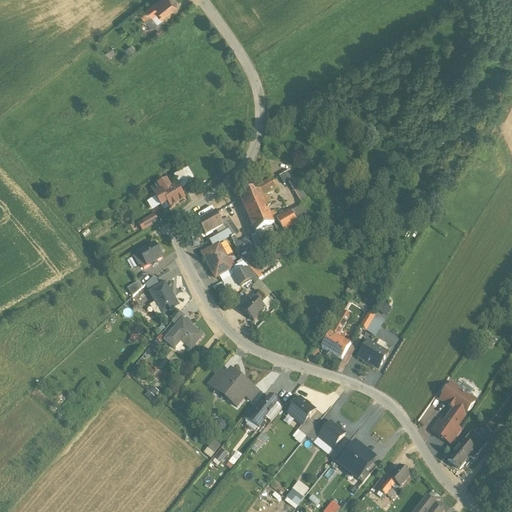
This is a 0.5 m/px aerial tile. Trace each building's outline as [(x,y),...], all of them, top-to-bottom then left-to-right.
[(158,0),(156,2),(155,3),(161,10),(165,15),(169,12),(170,14),(175,10),(173,8),(177,4),(173,0),(158,0)] [(161,10),(155,3),(153,4),(146,9),(152,17),(161,10)] [(146,9),(140,14),(150,27),(165,15),(161,10),(152,17),(146,9)] [(112,49),(106,54),(109,59),(116,54),(112,49)] [(188,170),(176,177),(183,188),(194,182),(188,170)] [(292,187),(297,184),(289,172),(278,178),(283,186),(289,183),(292,187)] [(166,181),(151,190),(156,198),(171,189),(166,181)] [(272,181),(261,188),(265,196),(276,190),(272,181)] [(306,200),(297,184),(292,187),(301,204),(306,200)] [(171,189),(156,198),(161,207),(167,203),(171,209),(185,200),(177,185),(171,189)] [(261,188),(241,199),(247,213),(256,209),(259,216),(268,212),(263,201),(267,200),(265,196),(261,188)] [(312,210),(306,200),(301,204),(303,206),(297,209),(304,222),(315,216),(312,210)] [(167,203),(161,207),(164,212),(171,209),(167,203)] [(321,205),(312,210),(315,216),(324,211),(321,205)] [(268,212),(259,216),(256,209),(247,213),(257,235),(269,229),(274,227),(269,214),(268,212)] [(304,222),(297,209),(291,213),(298,225),(304,222)] [(274,212),(269,214),(274,227),(275,228),(280,225),(277,221),(278,220),(274,212)] [(221,223),(216,213),(198,224),(206,237),(224,226),(221,223)] [(298,225),(291,213),(278,220),(277,221),(280,225),(285,233),(298,225)] [(154,215),(139,224),(143,231),(158,222),(154,215)] [(228,218),(221,223),(224,226),(232,237),(234,236),(238,234),(228,218)] [(285,233),(280,225),(275,228),(281,244),(308,229),(304,222),(298,225),(285,233)] [(269,229),(257,235),(260,242),(272,236),(269,229)] [(240,246),(235,248),(239,254),(254,246),(255,251),(262,247),(260,242),(257,235),(238,243),(240,246)] [(238,243),(234,236),(232,237),(230,239),(235,248),(240,246),(238,243)] [(154,246),(140,254),(148,267),(152,264),(154,267),(157,264),(156,262),(162,259),(154,246)] [(232,269),(219,246),(202,255),(216,279),(219,277),(232,270),(232,269)] [(140,254),(135,257),(140,267),(141,266),(144,270),(148,267),(140,254)] [(232,270),(219,277),(222,282),(234,276),(236,275),(238,274),(235,268),(232,269),(232,270)] [(238,274),(236,275),(234,276),(240,288),(252,281),(246,269),(238,274)] [(155,278),(146,286),(150,293),(160,287),(155,277),(155,278)] [(138,283),(128,289),(133,297),(143,288),(138,283)] [(178,306),(165,284),(160,287),(150,293),(156,303),(163,315),(178,306)] [(260,294),(243,312),(254,322),(266,310),(261,306),(267,300),(260,294)] [(267,300),(261,306),(266,310),(267,311),(273,305),(267,299),(267,300)] [(156,303),(150,306),(157,318),(163,315),(156,303)] [(389,309),(384,306),(381,311),(386,314),(389,309)] [(369,312),(360,328),(366,332),(376,316),(369,312)] [(180,313),(172,323),(177,327),(183,320),(186,317),(180,313)] [(343,313),(330,335),(337,339),(350,317),(343,313)] [(384,322),(376,316),(366,332),(375,337),(384,322)] [(177,327),(171,334),(164,341),(173,349),(180,341),(191,351),(203,337),(183,320),(177,327)] [(337,339),(330,335),(322,349),(335,357),(344,343),(337,339)] [(351,346),(344,343),(335,357),(342,361),(351,346)] [(388,354),(368,343),(359,358),(365,362),(364,363),(371,367),(372,366),(379,370),(388,354)] [(221,370),(210,384),(217,390),(218,388),(217,387),(227,375),(221,370)] [(245,382),(244,384),(229,372),(227,375),(217,387),(218,388),(227,396),(225,399),(237,408),(245,397),(252,389),(253,388),(245,382)] [(463,384),(458,390),(452,386),(442,401),(455,410),(464,417),(475,402),(469,398),(473,391),(463,384)] [(155,396),(158,392),(152,387),(149,391),(155,396)] [(252,389),(245,397),(251,402),(258,393),(252,389)] [(263,407),(255,416),(250,422),(259,428),(266,419),(277,405),(277,406),(278,404),(270,397),(262,407),(263,407)] [(315,411),(300,399),(288,413),(297,420),(297,421),(301,425),(302,424),(303,425),(304,425),(308,419),(315,411)] [(262,407),(258,403),(250,412),(255,416),(263,407),(262,407)] [(277,405),(266,419),(271,423),(282,409),(277,406),(277,405)] [(464,417),(455,410),(444,425),(448,427),(454,432),(456,429),(464,417)] [(308,419),(304,425),(303,425),(298,431),(306,438),(316,426),(308,419)] [(345,436),(330,424),(324,432),(319,438),(328,445),(327,446),(331,449),(332,448),(334,450),(345,436)] [(502,424),(494,433),(504,441),(511,431),(502,424)] [(324,432),(316,426),(306,438),(314,444),(319,438),(324,432)] [(454,432),(448,427),(440,439),(451,447),(461,432),(456,429),(454,432)] [(492,438),(482,430),(477,436),(487,444),(492,438)] [(472,433),(448,461),(460,471),(471,457),(465,453),(473,444),(481,451),(487,444),(477,436),(472,433)] [(216,442),(206,454),(212,459),(221,447),(216,442)] [(471,457),(473,460),(481,451),(473,444),(465,453),(471,457)] [(339,466),(349,474),(366,453),(356,445),(346,457),(339,466)] [(223,452),(217,459),(222,464),(228,456),(223,452)] [(375,460),(366,453),(349,474),(358,481),(366,472),(375,460)] [(339,466),(346,457),(341,454),(330,468),(335,471),(339,466)] [(400,468),(395,473),(393,471),(390,474),(393,476),(389,480),(395,485),(400,489),(411,477),(400,468)] [(371,476),(366,472),(358,481),(363,485),(371,476)] [(390,480),(384,487),(389,492),(395,485),(390,480)] [(303,498),(309,490),(299,483),(292,491),(303,498)] [(395,485),(386,496),(391,500),(400,489),(395,485)] [(384,487),(379,492),(385,497),(389,492),(384,487)] [(304,500),(292,491),(288,500),(298,508),(304,500)] [(426,499),(416,511),(439,511),(435,508),(436,506),(426,499)] [(325,511),(337,511),(340,509),(332,503),(325,511)]
